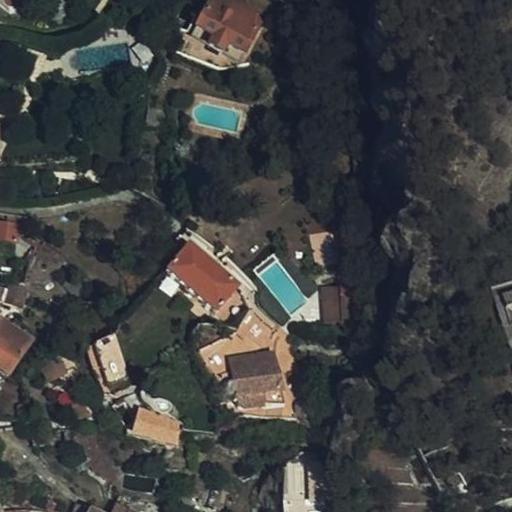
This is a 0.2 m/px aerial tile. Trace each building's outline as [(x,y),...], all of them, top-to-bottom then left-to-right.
[(207,44),(209,42),(212,35),(219,38),(238,3),(232,0),(225,12),(223,2),(219,0),(191,0),(181,19),(197,28),(193,36),(207,44)] [(231,0),(219,0),(223,2),(225,12),(232,0),(231,0)] [(238,3),(219,38),(229,44),(244,18),(242,6),(238,3)] [(212,35),(209,42),(215,46),(219,38),(212,35)] [(219,38),(215,46),(225,51),(229,44),(219,38)] [(123,81),(128,85),(132,81),(136,76),(130,71),(123,81)] [(144,96),(131,96),(132,112),(145,112),(144,96)] [(20,226),(17,223),(16,223),(12,230),(23,233),(24,229),(20,226)] [(225,274),(172,235),(152,260),(165,270),(203,300),(225,274)] [(327,275),(331,307),(341,306),(337,274),(327,275)] [(0,275),(0,294),(6,296),(11,278),(7,277),(0,275)] [(310,276),(313,298),(314,308),(331,307),(327,275),(310,276)] [(511,289),(495,295),(511,354),(511,289)] [(264,330),(237,307),(230,323),(257,342),(264,330)] [(0,353),(15,330),(0,318),(0,353)] [(98,322),(97,323),(79,334),(92,377),(112,372),(107,350),(98,322)] [(27,356),(29,360),(35,371),(51,362),(43,347),(27,356)] [(217,362),(224,393),(250,388),(253,399),(276,400),(275,399),(273,394),(259,354),(217,362)] [(75,404),(63,384),(54,389),(66,408),(75,404)] [(228,404),(253,399),(250,388),(226,393),(228,404)] [(3,395),(4,412),(15,412),(14,395),(3,395)] [(144,414),(136,431),(162,440),(177,443),(179,427),(163,423),(144,414)] [(70,440),(74,450),(78,456),(91,466),(99,454),(97,453),(88,447),(81,438),(78,417),(66,419),(70,440)] [(66,419),(52,421),(52,427),(61,455),(74,450),(70,440),(66,419)] [(31,425),(20,424),(18,436),(29,437),(31,425)] [(134,431),(131,439),(147,442),(150,446),(154,448),(161,445),(176,447),(177,443),(162,440),(136,431),(134,431)] [(270,492),(270,511),(306,511),(307,491),(270,492)] [(103,496),(95,511),(96,511),(108,511),(114,501),(103,496)] [(15,511),(15,499),(0,501),(0,511),(15,511)] [(96,511),(95,511),(73,501),(64,511),(65,511),(96,511)] [(114,501),(108,511),(132,511),(134,509),(114,501)]
